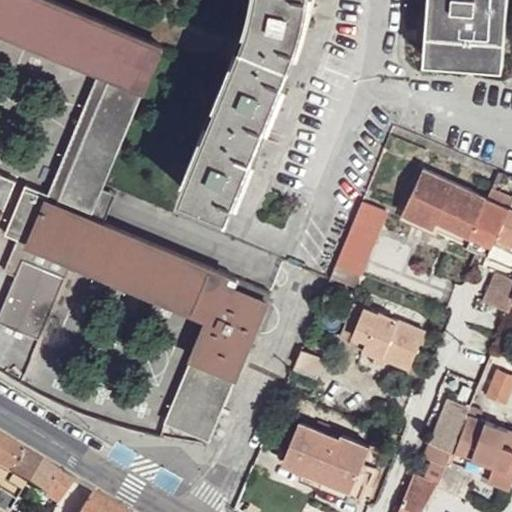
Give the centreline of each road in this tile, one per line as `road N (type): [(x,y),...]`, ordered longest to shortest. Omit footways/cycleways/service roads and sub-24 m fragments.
road 1 (residential): [(299,291),(204,511)]
road 2 (secondary): [(191,511),(0,399)]
